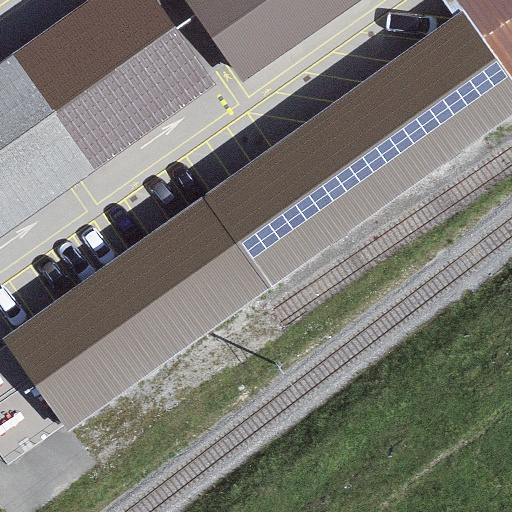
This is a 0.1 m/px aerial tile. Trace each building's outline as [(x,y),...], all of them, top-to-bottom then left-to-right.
[(155,0),(91,0),(14,55),(96,172),(217,85),(155,0)] [(190,0),(244,77),(355,0),(190,0)] [(511,0),(450,0),(467,23),(496,64),(508,80),(511,86),(511,0)] [(467,23),(206,203),(238,246),(250,263),(271,291),(511,126),(511,86),(508,80),(496,64),(467,23)] [(14,55),(0,65),(0,242),(96,172),(14,55)] [(206,203),(12,344),(69,424),(77,435),(271,291),(250,263),(238,246),(206,203)]
